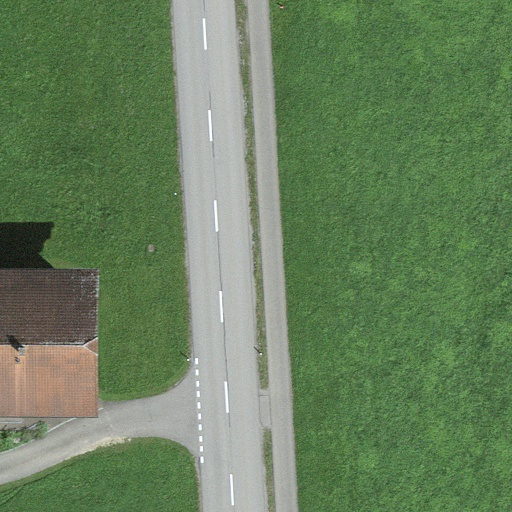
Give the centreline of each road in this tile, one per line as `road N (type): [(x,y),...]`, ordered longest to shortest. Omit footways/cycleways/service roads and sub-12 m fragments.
road 1 (secondary): [(233,511),(203,0)]
road 2 (track): [(281,411),(122,421),(0,467)]
